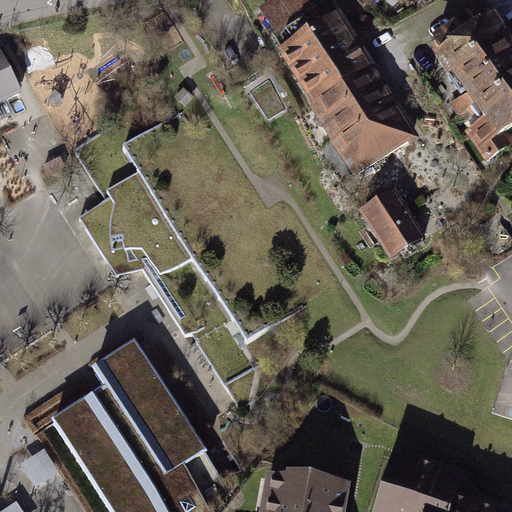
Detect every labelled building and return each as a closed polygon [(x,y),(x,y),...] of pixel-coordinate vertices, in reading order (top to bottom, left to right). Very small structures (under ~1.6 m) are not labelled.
[(280,34),(274,38),(283,52),(362,175),(415,141),(338,18),(313,34),(298,12),(311,3),(309,0),(279,0),(264,10),(280,34)] [(511,132),(511,44),(485,5),(439,37),(446,56),(473,94),(453,106),(462,120),(467,117),(470,121),(485,111),(492,121),(470,136),(489,164),(511,148),(511,145),(506,137),(511,132)] [(0,120),(13,114),(6,101),(20,94),(1,55),(0,55),(0,120)] [(133,117),(74,154),(106,203),(80,220),(123,285),(153,281),(187,338),(196,335),(199,341),(197,342),(238,405),(270,385),(259,368),(279,355),(266,335),(360,275),(234,81),(146,139),(133,117)] [(12,151),(22,179),(47,170),(37,142),(12,151)] [(65,166),(62,159),(47,167),(51,174),(65,166)] [(454,216),(439,191),(426,199),(441,224),(454,216)] [(397,195),(365,215),(392,259),(425,239),(397,195)] [(107,390),(54,423),(109,511),(210,511),(209,509),(232,495),(138,346),(96,372),(107,390)] [(45,452),(23,467),(37,488),(59,474),(45,452)] [(439,511),(444,495),(458,500),(463,482),(464,479),(409,461),(399,458),(382,511),(439,511)] [(330,486),(276,478),(272,507),(268,507),(267,511),(347,511),(351,489),(330,486)] [(439,511),(496,511),(498,509),(482,504),(480,508),(458,500),(444,495),(439,511)]
